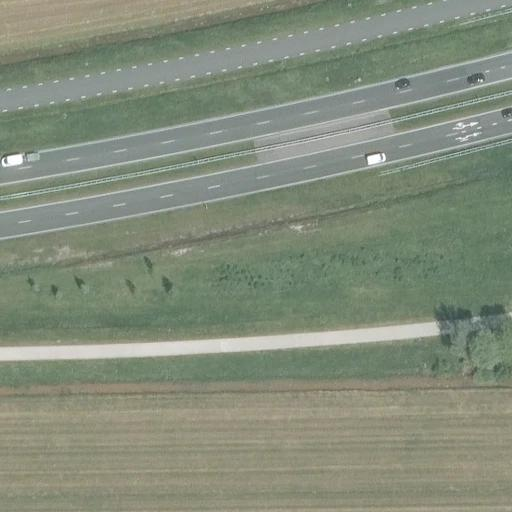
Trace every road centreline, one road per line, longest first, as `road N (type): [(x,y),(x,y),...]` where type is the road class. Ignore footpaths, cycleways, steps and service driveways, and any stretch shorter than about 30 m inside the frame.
road 1 (trunk): [(0,225),(360,157),(511,119)]
road 2 (trunk): [(511,66),(0,171)]
road 3 (unclassified): [(0,102),(494,0)]
